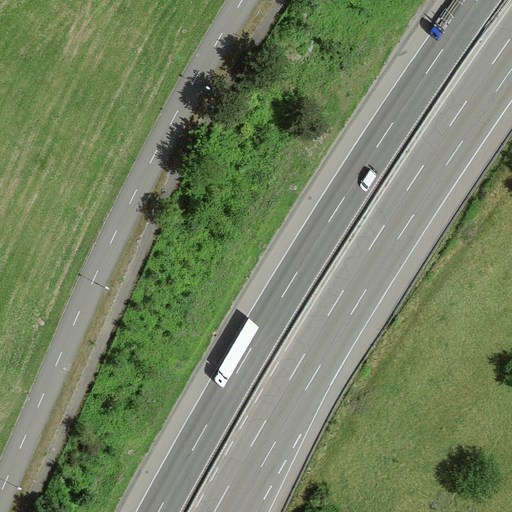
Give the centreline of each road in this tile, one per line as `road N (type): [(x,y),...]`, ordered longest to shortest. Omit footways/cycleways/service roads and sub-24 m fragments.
road 1 (motorway): [(477,0),(290,283),(158,511)]
road 2 (residential): [(0,499),(126,212),(243,0)]
road 3 (motorway): [(225,511),(386,239),(511,52)]
